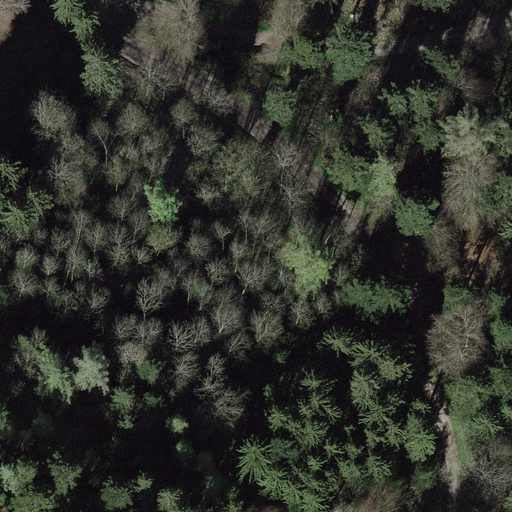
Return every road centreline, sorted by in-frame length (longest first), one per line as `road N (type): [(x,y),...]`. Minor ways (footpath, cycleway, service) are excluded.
road 1 (track): [(450,511),(446,429),(406,330),(335,209),(250,121),(105,39),(72,0)]
road 2 (track): [(511,28),(391,45),(287,48),(131,0)]
